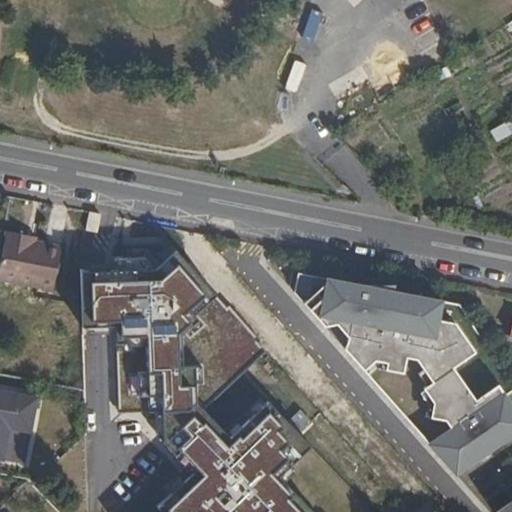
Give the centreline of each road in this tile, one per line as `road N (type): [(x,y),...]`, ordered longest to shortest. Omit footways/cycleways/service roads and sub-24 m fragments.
road 1 (residential): [(456,511),(191,196)]
road 2 (secondary): [(511,258),(191,196)]
road 3 (secondary): [(191,196),(0,159)]
